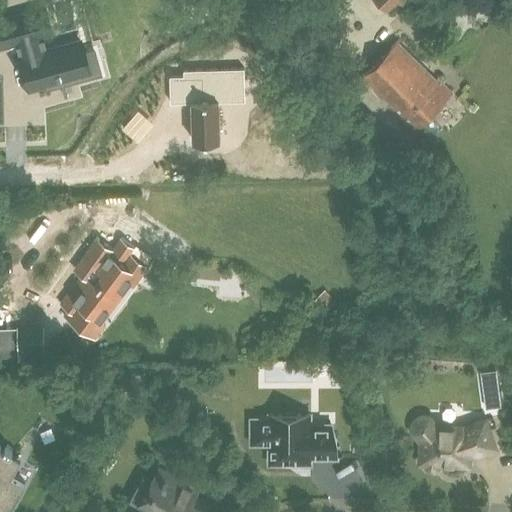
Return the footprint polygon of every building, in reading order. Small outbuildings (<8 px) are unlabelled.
[(400,0),(373,0),(387,14),(400,0)] [(39,8),(0,19),(0,46),(19,41),(20,44),(22,52),(23,56),(21,56),(29,85),(32,85),(44,81),(45,83),(62,79),(60,74),(61,74),(60,71),(87,63),(84,50),(81,39),(45,49),(44,46),(42,38),(41,35),(46,33),(39,8)] [(415,130),(452,92),(433,74),(435,72),(400,38),(361,78),(415,130)] [(183,75),(169,75),(170,102),(192,101),(193,140),(220,139),(219,101),(245,100),(244,67),(183,69),(183,75)] [(149,265),(131,253),(135,247),(121,237),(113,249),(97,237),(81,258),(89,264),(60,303),(68,309),(63,315),(89,334),(100,319),(104,322),(140,275),(147,265),(148,266),(149,265)] [(44,361),(43,327),(0,328),(0,359),(19,359),(19,362),(44,361)] [(481,371),(485,408),(501,406),(496,369),(481,371)] [(252,443),(253,443),(270,443),(270,463),(310,463),(310,457),(337,457),(337,441),(331,425),(310,425),(310,414),(270,414),(270,419),(252,419),(252,443)] [(439,468),(439,464),(469,465),(470,456),(495,447),(485,419),(464,426),(464,427),(438,425),(429,416),(427,416),(424,416),(422,416),(420,417),(417,418),(415,420),(414,422),(413,424),(412,427),(412,429),(412,432),(421,441),(420,463),(426,463),(426,467),(439,468)] [(15,503),(19,495),(26,482),(12,474),(21,458),(11,452),(13,450),(5,447),(4,449),(0,446),(0,511),(9,511),(12,509),(10,508),(13,502),(15,503)] [(159,468),(153,480),(148,489),(146,488),(144,492),(146,493),(139,505),(151,511),(199,511),(205,502),(194,495),(197,489),(159,468)]
